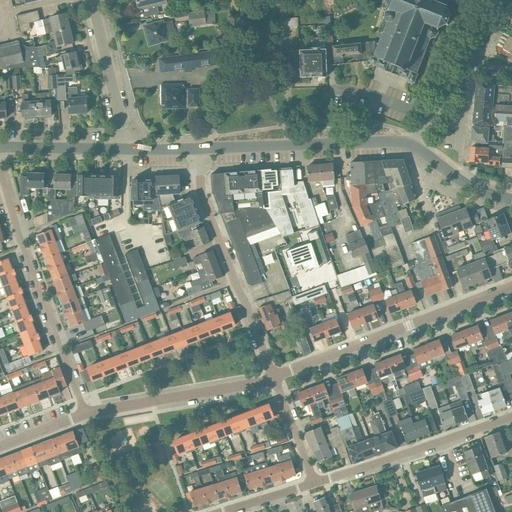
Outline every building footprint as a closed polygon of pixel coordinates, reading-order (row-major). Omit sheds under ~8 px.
[(167,3),(165,0),(135,0),(138,10),(167,3)] [(368,63),(370,65),(370,66),(373,67),(374,67),(375,66),(406,79),(406,81),(407,83),(408,84),(411,85),(412,85),(414,84),(415,83),(417,78),(416,78),(418,74),(418,75),(419,73),(417,72),(430,39),(432,40),(432,39),(435,38),(438,33),(438,29),(446,25),(447,24),(453,26),(456,19),(450,16),(450,15),(446,7),(449,0),(374,0),(377,1),(375,7),(381,9),(383,3),(386,4),(388,9),(384,12),(384,17),(387,21),(377,45),(373,56),(370,58),(369,59),(368,61),(368,63)] [(17,16),(20,33),(29,31),(31,28),(30,23),(40,21),(38,11),(17,16)] [(206,25),(204,11),(188,13),(190,27),(206,25)] [(54,33),(58,32),(70,29),(66,14),(43,20),(46,35),(54,33)] [(333,42),(330,16),(324,17),(325,43),(333,42)] [(298,26),(298,18),(287,18),(288,27),(298,26)] [(156,25),(146,28),(150,44),(160,41),(166,39),(161,24),(156,25)] [(70,29),(58,32),(54,33),(56,41),(48,43),(50,49),(73,43),(70,29)] [(511,35),(510,35),(502,49),(511,54),(508,59),(511,59),(511,35)] [(373,56),(367,53),(373,53),(375,47),(375,41),(360,43),(331,46),(332,57),(333,65),(343,64),(342,56),(350,55),(351,60),(357,60),(357,62),(368,61),(369,59),(370,58),(373,56)] [(0,68),(34,68),(40,67),(37,57),(35,48),(35,46),(21,49),(20,44),(0,48),(0,68)] [(35,48),(37,57),(48,54),(46,45),(35,48)] [(231,63),(229,50),(159,60),(161,72),(231,63)] [(326,50),(325,50),(290,51),(291,77),(301,77),(301,78),(318,77),(318,78),(327,77),(326,50)] [(75,53),(66,55),(55,57),(57,64),(64,62),(66,70),(69,69),(74,68),(74,70),(81,68),(78,53),(75,53)] [(56,75),(48,75),(50,101),(58,100),(57,75),(56,75)] [(58,100),(66,100),(65,83),(65,75),(57,75),(58,100)] [(13,90),(12,76),(5,77),(6,91),(13,90)] [(20,76),(12,76),(13,90),(21,90),(20,76)] [(493,106),(504,108),(505,103),(511,103),(511,86),(499,85),(498,88),(494,88),(495,85),(478,83),(477,90),(475,91),(474,105),(493,107),(493,106)] [(183,104),(189,104),(189,106),(199,106),(199,90),(189,90),(189,91),(183,91),(183,85),(160,85),(160,104),(167,104),(167,106),(183,106),(183,104)] [(78,98),(77,87),(68,88),(70,114),(87,113),(86,98),(78,98)] [(35,94),(36,103),(36,106),(37,116),(51,115),(49,93),(35,94)] [(37,116),(36,106),(36,103),(29,103),(28,94),(21,95),(23,117),(37,116)] [(504,108),(502,126),(503,126),(511,126),(511,103),(505,103),(504,108)] [(502,126),(504,108),(493,106),(493,107),(474,105),(472,125),(494,127),(502,126)] [(511,126),(503,126),(503,142),(502,150),(502,167),(511,167),(511,126)] [(489,149),(502,150),(503,142),(496,141),(496,140),(493,140),(494,135),(489,135),(489,129),(472,127),(471,140),(477,141),(477,144),(487,145),(487,143),(489,143),(489,149)] [(488,149),(471,148),(470,161),(479,162),(479,161),(485,162),(485,164),(500,165),(500,158),(487,157),(488,149)] [(375,185),(380,200),(383,207),(382,208),(389,228),(403,224),(401,219),(400,219),(398,211),(396,206),(397,206),(394,198),(393,199),(391,190),(411,184),(403,163),(401,161),(374,162),(375,185)] [(383,237),(381,232),(376,219),(374,221),(367,205),(366,193),(366,184),(364,162),(350,163),(351,174),(346,174),(346,181),(352,181),(354,205),(354,206),(362,226),(368,223),(375,242),(384,239),(383,237)] [(364,162),(366,184),(366,193),(376,193),(375,185),(374,162),(364,162)] [(324,188),(335,187),(333,164),(321,166),(322,181),(324,188)] [(308,182),(322,181),(321,166),(307,167),(308,182)] [(269,208),(266,209),(277,227),(282,237),(294,233),(281,195),(295,194),(302,216),(306,228),(319,224),(313,207),(311,199),(309,199),(306,191),(303,182),(296,182),(295,168),(279,169),(280,181),(281,192),(274,193),(268,193),(269,208)] [(270,170),(261,170),(263,185),(263,193),(268,193),(274,193),(281,192),(280,181),(279,169),(270,170)] [(245,172),(225,174),(227,197),(232,196),(242,222),(247,238),(267,231),(277,227),(266,209),(264,207),(264,200),(263,200),(263,193),(263,185),(261,170),(251,171),(246,172),(245,172)] [(57,175),(54,175),(54,185),(54,188),(68,189),(68,199),(74,199),(74,183),(70,183),(70,176),(63,175),(63,173),(58,173),(57,175)] [(44,175),(21,174),(20,195),(29,195),(29,187),(37,188),(37,196),(42,196),(42,194),(47,195),(47,188),(43,188),(44,175)] [(98,200),(98,176),(94,175),(93,174),(89,174),(89,175),(87,175),(87,197),(88,197),(88,199),(98,200)] [(212,191),(221,215),(233,214),(238,228),(227,232),(239,262),(250,258),(253,268),(243,272),(248,284),(251,286),(263,281),(247,238),(242,222),(232,196),(227,197),(225,174),(211,175),(212,191)] [(87,197),(87,175),(78,175),(78,184),(75,184),(75,196),(87,197)] [(110,200),(111,176),(108,176),(108,175),(107,175),(103,175),(103,176),(98,176),(98,200),(110,200)] [(119,184),(119,176),(111,176),(110,200),(118,200),(118,197),(121,197),(121,184),(119,184)] [(179,176),(156,177),(156,179),(156,195),(161,194),(180,193),(179,176)] [(151,179),(150,178),(145,178),(144,179),(144,180),(143,180),(144,206),(153,205),(153,200),(157,200),(156,195),(156,179),(151,179)] [(136,180),(132,180),(133,188),(130,188),(130,201),(133,201),(133,206),(144,206),(143,180),(142,180),(142,179),(141,179),(137,179),(136,180)] [(416,199),(411,184),(391,190),(393,199),(394,198),(397,206),(400,205),(401,206),(407,203),(406,203),(416,199)] [(339,209),(335,195),(327,198),(330,211),(339,209)] [(195,207),(191,196),(171,204),(181,231),(192,226),(198,224),(201,223),(197,212),(198,212),(196,207),(195,207)] [(47,223),(74,213),(74,201),(68,201),(48,200),(48,214),(48,215),(47,223)] [(380,228),(383,237),(393,234),(391,228),(389,228),(382,208),(383,207),(380,200),(373,202),(369,202),(373,212),(375,215),(376,219),(380,228)] [(320,225),(324,223),(322,217),(329,214),(325,203),(318,205),(313,207),(320,225)] [(455,208),(464,230),(473,227),(473,225),(480,223),(476,210),(468,214),(466,208),(461,210),(459,206),(455,208)] [(455,208),(445,212),(447,217),(454,234),(455,238),(459,236),(458,233),(464,230),(455,208)] [(476,210),(480,223),(485,221),(488,230),(511,222),(509,217),(505,219),(503,214),(488,220),(484,208),(476,210)] [(406,209),(398,211),(400,219),(401,219),(408,217),(406,209)] [(445,212),(435,215),(444,238),(450,236),(451,239),(455,238),(454,234),(447,217),(445,212)] [(83,232),(88,230),(81,213),(76,214),(83,232)] [(48,215),(48,214),(33,219),(36,228),(47,223),(48,215)] [(401,219),(403,224),(406,233),(413,230),(409,217),(408,217),(401,219)] [(481,247),(494,243),(493,240),(510,234),(508,229),(511,227),(511,225),(511,222),(488,230),(491,238),(480,243),(481,247)] [(51,230),(46,232),(37,235),(41,247),(56,242),(62,239),(58,228),(57,224),(50,227),(51,230)] [(184,236),(186,241),(193,238),(197,247),(209,242),(203,227),(200,229),(198,224),(192,226),(178,232),(180,237),(184,236)] [(87,243),(92,241),(88,230),(83,232),(87,243)] [(310,243),(286,252),(291,267),(302,263),(304,267),(308,265),(309,269),(328,262),(317,230),(307,233),(310,243)] [(372,262),(360,230),(359,230),(345,236),(354,258),(361,255),(369,275),(376,272),(372,262)] [(331,233),(324,235),(327,243),(334,241),(331,233)] [(393,234),(383,237),(384,239),(386,246),(384,247),(393,269),(404,265),(400,252),(393,234)] [(115,249),(110,235),(95,240),(100,252),(101,254),(115,249)] [(425,239),(432,259),(441,255),(434,236),(425,239)] [(416,266),(426,296),(443,290),(432,259),(425,239),(412,244),(419,264),(416,266)] [(92,241),(87,243),(88,248),(89,251),(91,255),(96,253),(100,252),(95,240),(92,241)] [(41,247),(40,248),(41,252),(43,252),(45,258),(60,253),(56,242),(41,247)] [(88,248),(87,243),(72,248),(74,253),(88,248)] [(498,267),(508,263),(511,261),(511,244),(497,251),(494,243),(481,247),(484,256),(493,253),(494,255),(485,259),(489,269),(498,267)] [(120,263),(115,249),(101,254),(104,263),(105,265),(106,268),(120,263)] [(144,267),(137,250),(125,254),(131,272),(144,267)] [(205,268),(217,263),(212,251),(193,258),(195,263),(202,260),(205,268)] [(460,256),(459,252),(451,255),(445,257),(447,261),(453,259),(460,256)] [(64,265),(60,253),(45,258),(48,266),(47,266),(48,271),(50,270),(64,265)] [(99,260),(96,253),(91,255),(85,257),(87,263),(93,261),(94,262),(99,260)] [(441,255),(432,259),(443,290),(453,287),(441,255)] [(187,264),(185,257),(171,262),(174,269),(187,264)] [(0,275),(13,270),(8,259),(0,261),(0,275)] [(492,277),(489,269),(485,259),(476,262),(484,285),(489,283),(487,279),(492,277)] [(484,285),(476,262),(466,266),(473,285),(477,283),(479,287),(484,285)] [(107,275),(108,274),(106,268),(105,265),(104,263),(97,265),(101,275),(101,277),(107,275)] [(125,276),(120,263),(106,268),(108,274),(111,282),(125,276)] [(217,263),(205,268),(198,271),(201,279),(190,283),(192,288),(186,290),(189,296),(202,291),(200,286),(223,277),(217,263)] [(50,270),(54,281),(68,276),(64,265),(50,270)] [(473,285),(466,266),(456,270),(465,292),(470,290),(468,286),(473,285)] [(147,277),(144,267),(131,272),(137,286),(149,281),(147,277)] [(498,267),(489,269),(492,277),(494,283),(503,280),(498,267)] [(0,275),(0,280),(3,287),(17,282),(14,275),(16,274),(14,270),(13,270),(0,275)] [(54,281),(58,293),(73,287),(71,281),(76,279),(74,274),(68,276),(54,281)] [(109,280),(107,275),(101,277),(96,279),(98,284),(109,280)] [(130,290),(125,276),(111,282),(116,296),(130,290)] [(416,287),(412,276),(405,278),(409,289),(416,287)] [(150,283),(149,281),(137,286),(142,301),(155,297),(152,290),(150,283)] [(17,282),(3,287),(7,299),(23,293),(21,288),(20,289),(17,282)] [(401,282),(394,284),(396,290),(403,309),(416,304),(411,291),(405,293),(401,282)] [(293,299),(295,305),(313,298),(324,294),(327,293),(324,285),(304,293),(292,297),(293,299)] [(353,291),(351,285),(340,289),(342,295),(347,294),(353,291)] [(60,297),(63,304),(77,299),(82,297),(78,286),(73,287),(58,293),(57,293),(59,298),(60,297)] [(368,291),(373,304),(379,301),(374,289),(373,286),(367,288),(368,291)] [(108,300),(108,301),(113,299),(109,287),(97,291),(101,303),(108,300)] [(374,289),(379,301),(384,299),(380,287),(374,289)] [(135,304),(130,290),(116,296),(121,309),(135,304)] [(390,314),(403,309),(396,290),(390,292),(392,298),(385,300),(390,314)] [(290,291),(273,296),(277,305),(293,299),(292,297),(290,291)] [(353,291),(347,294),(350,302),(356,300),(353,291)] [(7,299),(11,310),(25,305),(21,294),(23,293),(7,299)] [(327,301),(324,294),(313,298),(316,305),(327,301)] [(137,309),(135,304),(121,309),(126,323),(160,310),(158,306),(158,305),(155,298),(155,297),(142,301),(144,306),(137,309)] [(66,317),(67,316),(87,309),(85,304),(80,306),(77,299),(63,304),(65,312),(64,312),(66,317)] [(116,305),(113,299),(108,301),(95,306),(91,307),(92,311),(110,305),(111,307),(116,305)] [(273,303),(267,306),(258,309),(266,331),(281,325),(279,319),(281,318),(278,311),(276,312),(273,303)] [(11,310),(16,322),(31,316),(30,316),(25,305),(11,310)] [(180,305),(173,308),(178,319),(176,313),(182,311),(180,305)] [(361,310),(365,323),(378,318),(373,305),(361,310)] [(171,322),(178,319),(173,308),(167,311),(171,322)] [(87,309),(67,316),(71,328),(85,323),(86,322),(82,311),(87,309)] [(353,328),(365,323),(361,310),(347,315),(353,328)] [(511,312),(502,316),(511,339),(511,338),(511,312)] [(222,314),(217,315),(223,330),(235,326),(230,313),(223,316),(222,314)] [(211,335),(223,330),(217,315),(213,317),(213,319),(206,322),(211,335)] [(31,316),(16,322),(20,333),(34,328),(32,321),(33,320),(31,316)] [(310,327),(306,316),(300,318),(304,329),(310,327)] [(503,336),(505,341),(511,339),(502,316),(490,321),(494,331),(487,333),(489,339),(499,363),(500,363),(508,361),(502,346),(500,347),(497,340),(502,338),(501,336),(503,336)] [(86,322),(85,323),(88,331),(93,329),(104,325),(101,317),(86,322)] [(335,319),(323,324),(328,337),(341,333),(335,319)] [(199,339),(211,335),(206,322),(199,325),(198,322),(193,324),(199,339)] [(182,331),(187,344),(199,339),(193,324),(189,326),(190,328),(182,331)] [(328,337),(323,324),(310,329),(315,342),(328,337)] [(475,342),(483,339),(477,326),(464,331),(468,340),(470,344),(474,355),(476,354),(475,350),(478,349),(475,342)] [(20,333),(24,345),(40,339),(38,334),(37,335),(34,328),(20,333)] [(303,329),(295,332),(301,347),(308,344),(303,329)] [(175,348),(187,344),(182,331),(176,334),(174,331),(169,333),(175,348)] [(457,349),(470,344),(468,340),(464,331),(452,336),(457,349)] [(159,340),(164,353),(175,348),(169,333),(165,335),(166,337),(159,340)] [(40,339),(24,345),(29,356),(43,351),(39,339),(40,339)] [(489,339),(484,341),(486,346),(488,352),(487,352),(492,366),(499,363),(489,339)] [(93,347),(91,340),(71,348),(73,354),(93,347)] [(152,357),(164,353),(159,340),(152,343),(151,340),(146,342),(152,357)] [(439,340),(425,346),(431,359),(444,354),(439,340)] [(140,362),(152,357),(146,342),(141,344),(142,347),(135,350),(140,362)] [(418,364),(431,359),(425,346),(413,350),(418,364)] [(122,351),(128,367),(140,362),(135,350),(134,347),(127,350),(122,351)] [(110,354),(111,359),(116,371),(128,367),(122,351),(118,353),(117,351),(110,354)] [(457,351),(451,353),(455,364),(461,362),(457,351)] [(9,364),(5,352),(0,353),(0,354),(7,372),(28,363),(26,357),(9,364)] [(455,364),(451,353),(445,355),(449,366),(455,364)] [(401,355),(387,360),(395,380),(396,381),(407,377),(404,369),(406,369),(401,355)] [(104,376),(116,371),(111,359),(105,361),(104,359),(99,361),(104,376)] [(395,380),(387,360),(375,365),(380,378),(387,376),(390,382),(395,380)] [(508,361),(500,363),(504,375),(511,372),(511,363),(511,360),(508,361)] [(104,376),(99,361),(94,363),(95,365),(88,368),(92,380),(104,376)] [(500,363),(499,363),(492,366),(499,384),(506,381),(504,377),(504,375),(500,363)] [(419,366),(413,368),(413,369),(417,379),(423,377),(419,366)] [(60,368),(42,374),(43,377),(50,397),(60,393),(59,388),(67,385),(60,368)] [(362,369),(349,374),(354,388),(367,383),(362,369)] [(407,371),(411,381),(417,379),(413,369),(407,371)] [(19,377),(16,372),(7,376),(9,381),(19,377)] [(357,396),(354,388),(349,374),(336,379),(341,393),(348,390),(351,398),(357,396)] [(465,387),(467,393),(474,390),(468,374),(461,376),(465,387)] [(465,387),(461,376),(452,379),(456,390),(465,387)] [(50,397),(43,377),(32,381),(40,401),(50,397)] [(30,405),(40,401),(32,381),(22,385),(30,405)] [(418,381),(403,387),(406,395),(411,393),(413,392),(414,392),(421,390),(418,381)] [(511,398),(506,381),(499,384),(498,384),(500,388),(488,392),(494,410),(506,406),(504,401),(505,401),(511,398)] [(379,394),(375,384),(374,384),(374,382),(368,384),(373,396),(379,394)] [(379,394),(382,402),(383,402),(393,399),(395,398),(393,392),(385,395),(380,382),(375,384),(379,394)] [(323,384),(311,389),(319,409),(325,407),(322,400),(329,398),(323,384)] [(19,409),(30,405),(22,385),(12,389),(13,393),(19,409)] [(427,400),(430,409),(430,410),(438,407),(430,386),(423,389),(427,400)] [(319,409),(311,389),(298,394),(299,396),(303,407),(310,405),(314,417),(310,419),(312,425),(323,421),(318,409),(319,409)] [(404,395),(408,407),(427,400),(423,389),(421,390),(414,392),(413,392),(411,393),(406,395),(404,395)] [(483,414),(494,410),(488,392),(476,396),(480,407),(480,409),(481,409),(483,414)] [(19,409),(13,393),(3,397),(9,413),(19,409)] [(340,408),(344,416),(349,414),(346,406),(341,394),(336,396),(340,408)] [(333,411),(340,408),(336,396),(329,399),(333,411)] [(0,416),(9,413),(3,397),(0,398),(0,416)] [(393,399),(383,402),(389,418),(398,415),(393,399)] [(461,401),(450,405),(456,423),(468,420),(466,414),(466,412),(465,412),(461,401)] [(257,410),(262,425),(267,423),(266,420),(273,418),(269,405),(257,410)] [(456,423),(450,405),(438,409),(442,420),(441,420),(442,422),(444,428),(456,423)] [(256,424),(257,427),(262,425),(257,410),(254,411),(245,414),(249,427),(256,424)] [(245,414),(240,417),(233,419),(239,434),(244,432),(243,429),(249,427),(245,414)] [(352,427),(353,429),(358,427),(353,414),(348,416),(352,427)] [(348,416),(336,420),(338,427),(340,431),(352,427),(348,416)] [(418,416),(412,418),(418,437),(429,433),(429,430),(436,428),(433,418),(420,422),(418,416)] [(376,420),(387,452),(397,448),(392,432),(387,434),(381,418),(376,420)] [(397,423),(400,430),(402,429),(403,434),(404,436),(406,441),(418,437),(412,418),(411,418),(397,423)] [(239,434),(233,419),(221,424),(226,436),(228,441),(240,437),(239,434)] [(370,440),(376,456),(387,452),(376,420),(370,422),(376,437),(370,440)] [(226,436),(221,424),(209,428),(215,443),(220,441),(219,439),(226,436)] [(278,444),(289,441),(282,424),(276,426),(280,437),(279,437),(278,436),(275,437),(274,435),(267,437),(270,447),(278,444)] [(311,448),(326,442),(324,437),(320,427),(305,433),(311,448)] [(324,437),(326,442),(334,439),(342,436),(340,431),(338,427),(330,430),(332,434),(324,437)] [(340,431),(342,436),(346,448),(348,447),(354,464),(364,460),(353,429),(352,427),(340,431)] [(376,456),(370,440),(363,442),(358,427),(353,429),(364,460),(376,456)] [(210,445),(215,443),(209,428),(197,433),(202,445),(209,442),(210,445)] [(78,445),(73,431),(62,435),(71,457),(82,453),(82,452),(83,452),(83,451),(83,450),(83,449),(83,448),(82,447),(81,446),(80,446),(79,446),(78,445)] [(508,452),(500,431),(485,437),(492,458),(508,452)] [(202,445),(197,433),(186,437),(191,452),(196,450),(195,448),(202,445)] [(60,461),(71,457),(62,435),(52,439),(60,461)] [(342,436),(334,439),(326,442),(311,448),(317,463),(332,457),(329,450),(337,447),(342,459),(348,456),(345,448),(346,448),(342,436)] [(186,437),(176,441),(175,441),(174,442),(178,454),(186,451),(186,454),(191,452),(186,437)] [(61,462),(60,461),(52,439),(42,443),(50,464),(51,466),(61,462)] [(40,468),(50,464),(42,443),(31,447),(40,470),(40,468)] [(282,446),(275,448),(276,453),(292,448),(290,444),(282,446)] [(30,474),(40,470),(31,447),(21,451),(30,474)] [(490,477),(480,447),(465,452),(473,475),(481,472),(483,479),(490,477)] [(30,474),(21,451),(11,455),(19,476),(19,477),(29,473),(30,474)] [(278,458),(280,464),(284,479),(296,475),(292,461),(291,461),(289,454),(278,458)] [(11,455),(1,459),(7,475),(9,480),(19,476),(11,455)] [(0,483),(9,480),(7,475),(1,459),(0,459),(0,483)] [(273,482),(268,468),(266,462),(254,466),(260,486),(261,488),(266,486),(265,485),(273,482)] [(508,478),(503,463),(493,466),(496,473),(494,473),(497,482),(508,478)] [(280,464),(268,468),(273,482),(279,480),(280,482),(285,480),(284,479),(280,464)] [(224,475),(222,470),(220,465),(208,469),(210,473),(215,472),(218,483),(213,485),(218,499),(225,497),(226,499),(230,497),(230,496),(224,475)] [(81,482),(74,466),(66,469),(73,486),(72,486),(74,491),(78,489),(76,484),(81,482)] [(104,478),(99,466),(93,469),(98,481),(104,478)] [(260,486),(254,466),(243,470),(245,475),(244,475),(249,490),(260,486)] [(440,466),(428,470),(433,486),(436,493),(447,489),(440,466)] [(210,473),(208,469),(197,472),(198,477),(210,473)] [(433,486),(428,470),(417,474),(424,496),(436,493),(433,486)] [(235,472),(224,475),(230,496),(242,492),(237,477),(235,472)] [(62,476),(56,478),(60,486),(65,484),(62,476)] [(87,489),(89,494),(109,486),(107,481),(87,489)] [(45,489),(37,492),(43,506),(47,504),(46,502),(52,499),(46,483),(43,485),(45,489)] [(59,488),(60,491),(64,490),(65,494),(72,491),(69,484),(59,488)] [(218,499),(213,485),(202,489),(206,503),(206,505),(211,503),(211,502),(218,499)] [(379,494),(376,486),(370,488),(369,487),(364,489),(364,490),(363,490),(369,511),(375,511),(384,509),(381,502),(382,501),(383,501),(384,500),(385,498),(384,497),(384,495),(383,494),(381,494),(380,494),(379,494)] [(78,498),(89,494),(87,489),(76,493),(78,498)] [(206,503),(202,489),(190,492),(192,501),(188,502),(190,507),(190,508),(206,503)] [(494,511),(485,489),(440,507),(441,511),(494,511)] [(369,511),(363,490),(350,494),(355,511),(369,511)] [(38,507),(43,506),(37,492),(34,494),(37,503),(38,507)] [(69,496),(54,502),(56,507),(71,501),(69,496)] [(331,511),(325,497),(313,503),(317,511),(331,511)] [(18,502),(1,508),(2,511),(20,511),(22,511),(20,507),(18,502)] [(48,510),(56,507),(54,502),(46,505),(48,510)] [(342,511),(339,503),(332,506),(334,511),(342,511)]
